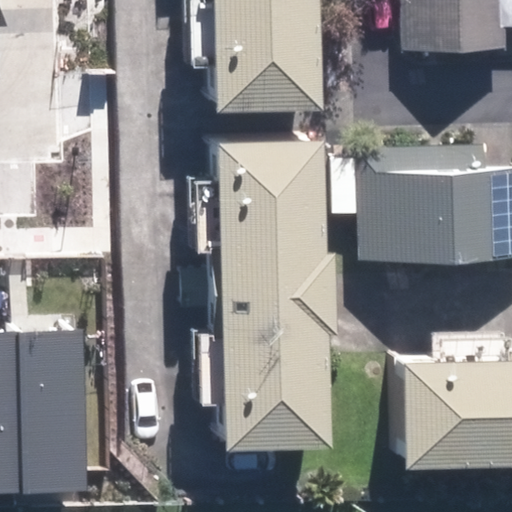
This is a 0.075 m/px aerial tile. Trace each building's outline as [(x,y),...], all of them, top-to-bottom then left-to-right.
[(325,84),(322,0),(215,0),(217,86),(325,84)] [(507,20),(511,19),(511,0),(401,0),(403,43),(507,40),(507,20)] [(325,421),(324,118),(227,119),(229,421),(325,421)] [(487,136),(358,139),(360,251),(511,247),(511,159),(488,160),(487,136)] [(81,316),(24,317),(27,472),(84,471),(81,316)] [(24,317),(0,317),(0,473),(27,472),(24,317)] [(511,335),(404,337),(405,444),(511,442),(511,335)]
